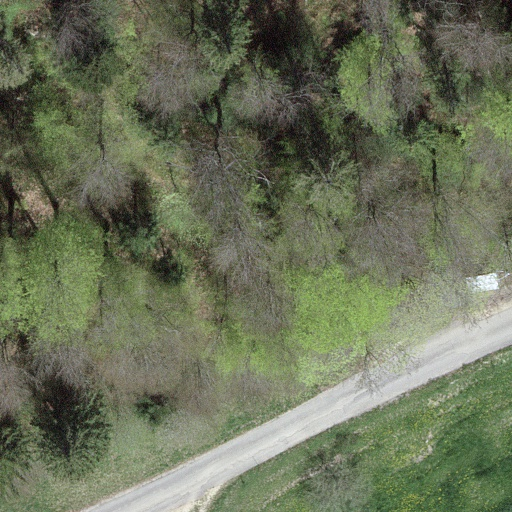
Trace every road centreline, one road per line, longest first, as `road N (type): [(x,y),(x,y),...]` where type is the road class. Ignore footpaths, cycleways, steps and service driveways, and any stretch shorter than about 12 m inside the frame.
road 1 (unclassified): [(511,325),(117,511)]
road 2 (track): [(432,357),(221,322),(0,312)]
